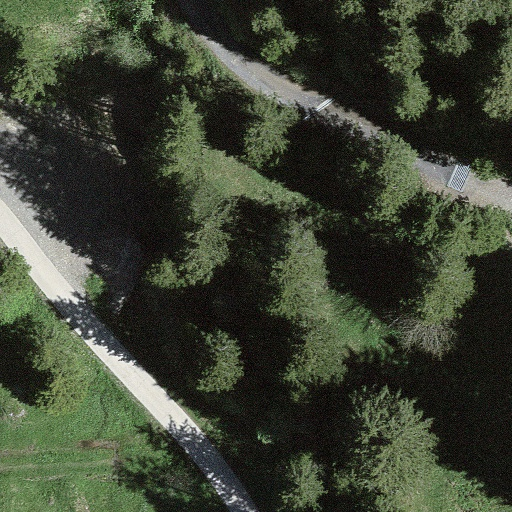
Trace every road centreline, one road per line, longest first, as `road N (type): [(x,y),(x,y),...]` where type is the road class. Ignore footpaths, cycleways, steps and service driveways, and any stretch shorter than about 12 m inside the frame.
road 1 (track): [(511,200),(415,158),(219,38),(188,0)]
road 2 (track): [(0,220),(196,447),(242,511)]
